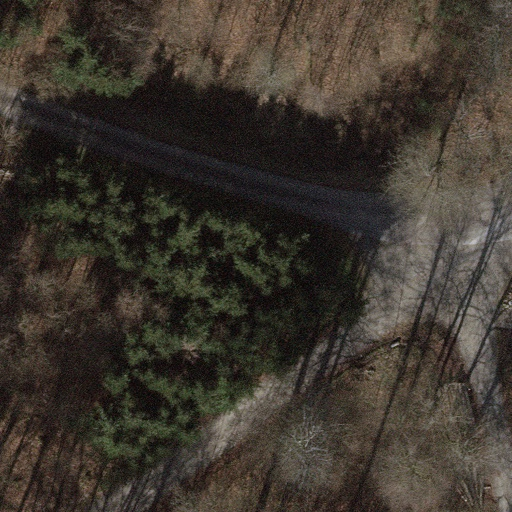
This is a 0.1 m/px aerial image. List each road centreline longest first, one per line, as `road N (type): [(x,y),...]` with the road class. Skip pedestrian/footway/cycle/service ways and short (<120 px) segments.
road 1 (track): [(0,96),(334,208),(466,211)]
road 2 (track): [(113,511),(410,299),(466,211)]
road 3 (track): [(466,211),(511,511)]
